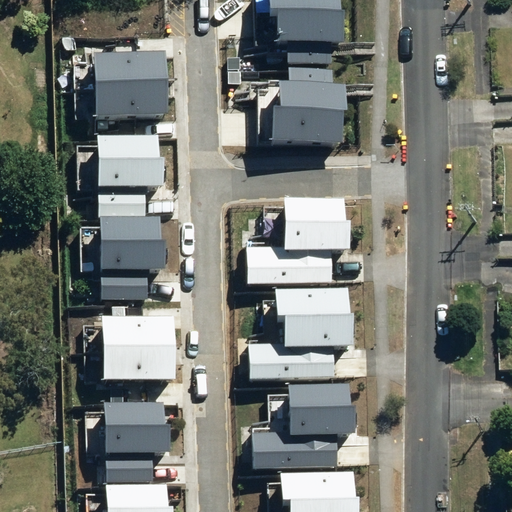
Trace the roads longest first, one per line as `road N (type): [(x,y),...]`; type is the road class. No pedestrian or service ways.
road 1 (residential): [(425,180),(426,511)]
road 2 (residential): [(205,183),(214,511)]
road 3 (residential): [(425,180),(205,183)]
road 4 (residential): [(200,0),(205,183)]
road 5 (residential): [(421,0),(425,180)]
